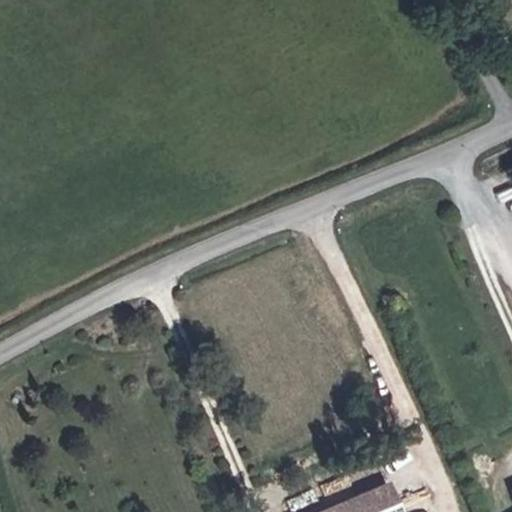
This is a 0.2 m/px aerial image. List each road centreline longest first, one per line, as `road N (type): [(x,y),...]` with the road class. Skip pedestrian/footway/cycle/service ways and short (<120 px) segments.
road 1 (tertiary): [(448,151),(156,272),(0,353)]
road 2 (track): [(450,511),(415,410),(321,203)]
road 3 (track): [(259,511),(156,272)]
